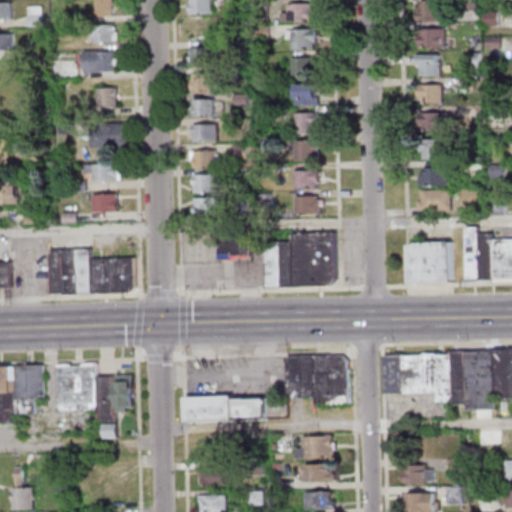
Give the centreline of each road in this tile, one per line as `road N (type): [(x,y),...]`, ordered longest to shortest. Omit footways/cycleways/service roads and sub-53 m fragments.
road 1 (residential): [(162,511),(150,0)]
road 2 (secondary): [(511,317),(0,328)]
road 3 (residential): [(373,320),(362,0)]
road 4 (residential): [(370,511),(366,320)]
